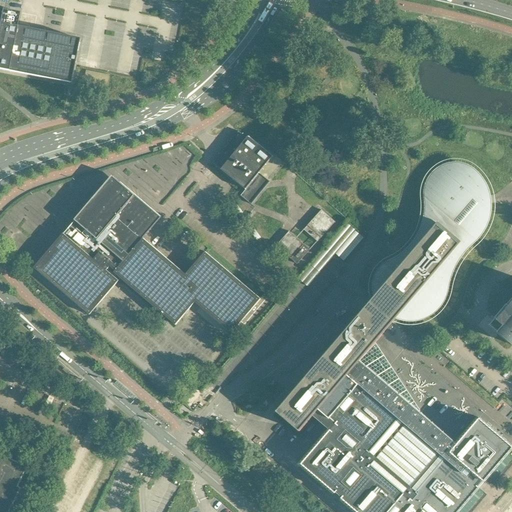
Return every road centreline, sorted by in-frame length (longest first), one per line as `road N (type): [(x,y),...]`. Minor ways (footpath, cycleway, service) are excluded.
road 1 (unclassified): [(251,511),(0,294)]
road 2 (tertiary): [(0,171),(181,102),(241,46),(259,13)]
